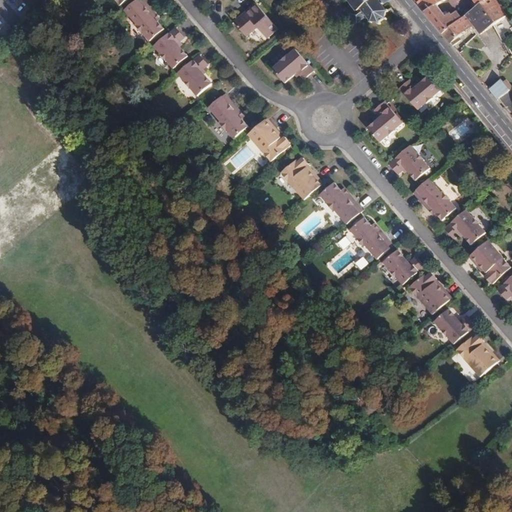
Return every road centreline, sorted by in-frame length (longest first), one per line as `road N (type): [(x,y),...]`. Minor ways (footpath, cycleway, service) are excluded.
road 1 (residential): [(511,337),(326,118)]
road 2 (residential): [(326,118),(262,89),(185,0)]
road 3 (residential): [(326,118),(430,31)]
road 4 (residential): [(430,31),(511,129)]
